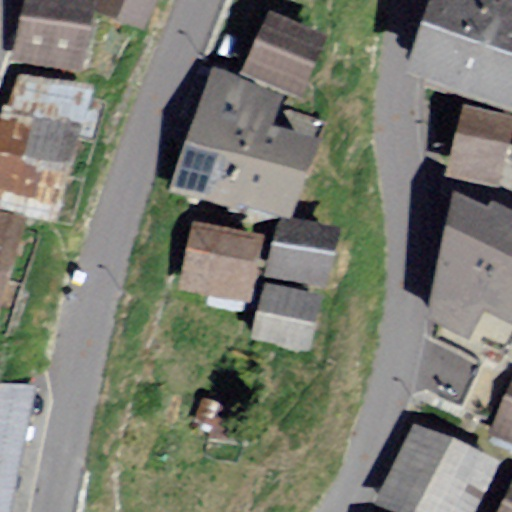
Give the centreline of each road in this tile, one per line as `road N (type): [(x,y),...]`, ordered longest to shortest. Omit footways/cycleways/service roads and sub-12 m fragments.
road 1 (residential): [(204,0),(101,267),(52,511)]
road 2 (residential): [(414,0),(395,108),(407,274),(381,407),(341,511)]
